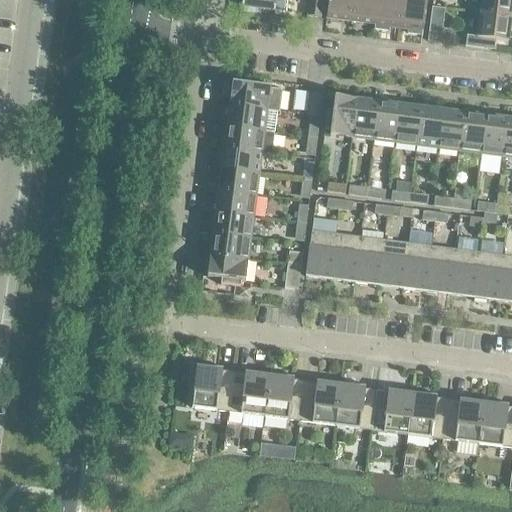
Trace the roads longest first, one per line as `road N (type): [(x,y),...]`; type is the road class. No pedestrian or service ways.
road 1 (residential): [(511,366),(176,319),(166,295),(205,37)]
road 2 (unclassified): [(62,511),(122,88)]
road 3 (residential): [(511,76),(205,37)]
road 4 (unclassified): [(0,219),(31,0)]
